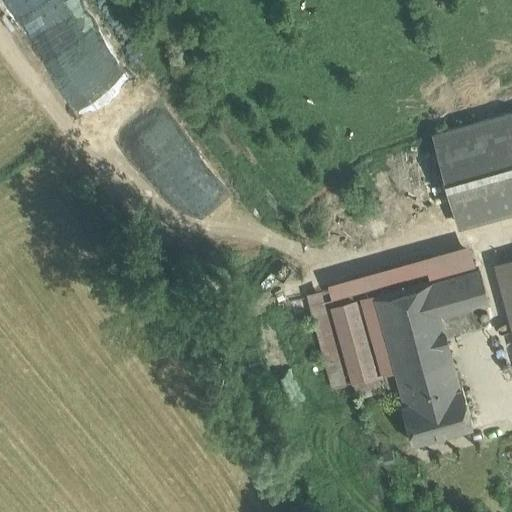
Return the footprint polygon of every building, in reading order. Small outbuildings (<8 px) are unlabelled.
[(511,112),(435,133),(460,224),(511,209),(511,112)] [(463,254),(370,280),(390,350),(396,371),(452,356),(446,335),(440,315),(477,305),(488,302),(479,268),(468,271),(463,254)] [(511,258),(492,264),(502,299),(511,295),(511,258)] [(477,305),(440,315),(446,335),(482,325),(477,305)] [(390,350),(347,361),(357,396),(384,388),(382,375),(396,371),(390,350)] [(452,356),(396,371),(404,402),(402,403),(412,442),(472,425),(462,387),(460,387),(452,356)]
